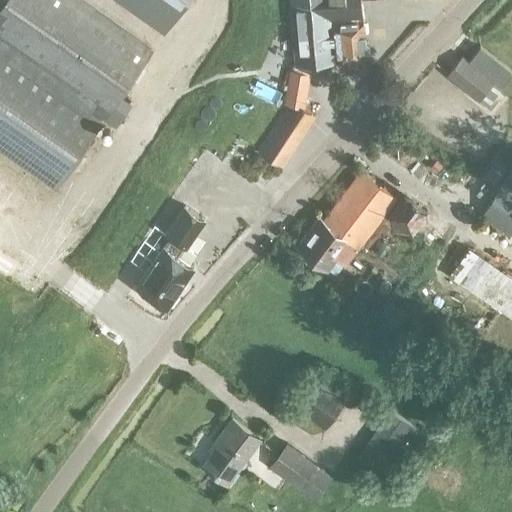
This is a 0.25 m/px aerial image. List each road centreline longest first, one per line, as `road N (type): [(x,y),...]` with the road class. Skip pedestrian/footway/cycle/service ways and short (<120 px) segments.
road 1 (tertiary): [(42,511),(199,302),(473,0)]
road 2 (track): [(0,220),(163,347)]
